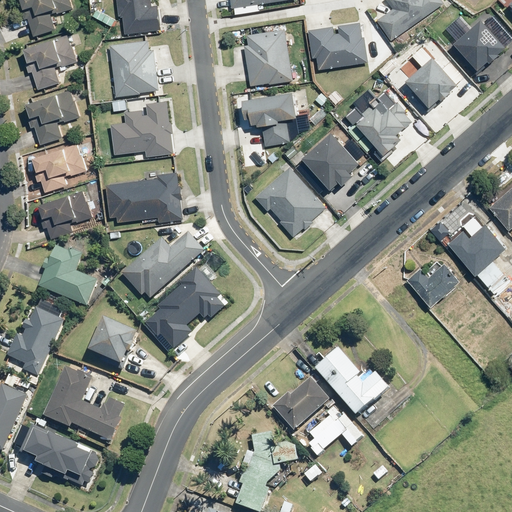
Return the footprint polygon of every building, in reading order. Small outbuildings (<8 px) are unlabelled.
[(29,20),(32,19),(38,36),(60,28),(56,16),(77,8),(73,0),(25,0),(28,8),(25,10),(29,20)] [(161,0),(120,0),(122,15),(125,15),(126,31),(163,29),(161,0)] [(391,0),(397,9),(381,18),(395,40),(447,8),(442,0),(391,0)] [(511,42),(492,17),(463,41),(486,70),(511,49),(511,42)] [(367,22),(311,30),(317,71),(372,63),(367,22)] [(295,81),(288,29),(248,34),(255,87),(295,81)] [(64,82),(60,68),(82,61),(73,35),(47,43),(28,49),(41,89),(64,82)] [(158,49),(153,49),(152,40),(114,44),(120,96),(158,92),(158,90),(162,89),(158,49)] [(433,112),(449,97),(466,81),(441,54),(414,79),(422,87),(416,93),(433,112)] [(67,137),(63,124),(84,117),(75,90),(32,103),(45,144),(67,137)] [(256,124),(266,123),(269,145),(295,141),(292,119),(305,117),(301,91),(252,98),(256,124)] [(177,153),(171,100),(150,102),(151,114),(146,114),(145,109),(129,110),(130,122),(114,124),(118,154),(150,150),(151,156),(160,155),(177,153)] [(401,102),(390,113),(378,101),(358,120),(391,153),(404,143),(402,141),(408,137),(405,134),(407,130),(418,119),(401,102)] [(362,174),(358,170),(367,162),(339,130),(308,158),(336,190),(347,179),(351,183),(362,174)] [(40,157),(44,170),(38,172),(41,181),(46,180),(50,191),(72,185),(69,176),(90,170),(81,144),(40,157)] [(293,166),(260,196),(297,236),(330,206),(293,166)] [(186,219),(180,171),(160,173),(161,177),(110,183),(115,222),(166,216),(166,221),(186,219)] [(511,226),(511,188),(493,206),(511,226)] [(96,217),(87,190),(45,204),(55,238),(77,231),(75,224),(96,217)] [(493,264),(511,246),(511,244),(491,222),(475,237),(467,229),(453,242),(482,274),(493,264)] [(185,271),(208,250),(192,231),(174,247),(166,238),(126,273),(152,301),(185,271)] [(101,280),(80,271),(86,255),(61,244),(43,286),(65,296),(90,306),(101,280)] [(437,305),(450,293),(467,278),(450,260),(434,275),(425,266),(412,278),(437,305)] [(213,282),(201,268),(152,313),(156,317),(150,323),(167,341),(168,339),(178,349),(197,332),(191,326),(204,314),(212,322),(229,306),(221,298),(225,295),(221,290),(213,282)] [(16,358),(29,364),(26,370),(42,377),(68,319),(60,316),(60,315),(40,306),(27,336),(21,333),(11,355),(17,357),(16,358)] [(127,370),(129,367),(130,367),(146,332),(112,316),(95,351),(106,356),(104,360),(127,370)] [(374,368),(368,373),(343,346),(319,367),(362,416),(397,385),(384,370),(379,374),(374,368)] [(125,418),(123,418),(128,405),(110,397),(105,410),(85,401),(96,375),(69,365),(49,414),(75,425),(115,442),(125,418)] [(32,380),(14,372),(10,380),(32,389),(34,383),(40,386),(43,379),(34,375),(32,380)] [(316,375),(295,393),(293,390),(276,405),(298,430),(336,398),(316,375)] [(6,385),(0,398),(0,448),(7,452),(31,395),(6,385)] [(355,446),(367,435),(348,413),(346,415),(337,405),(329,412),(332,415),(312,433),(317,438),(310,445),(320,456),(345,434),(355,446)] [(88,485),(102,454),(36,425),(22,455),(88,485)] [(259,451),(251,449),(247,464),(254,467),(253,473),(248,471),(244,482),(248,484),(241,502),(267,511),(276,487),(272,486),(273,481),(287,469),(287,468),(287,464),(305,459),(301,440),(280,445),(277,431),(256,434),(259,451)] [(326,472),(319,464),(306,475),(314,483),(326,472)]
